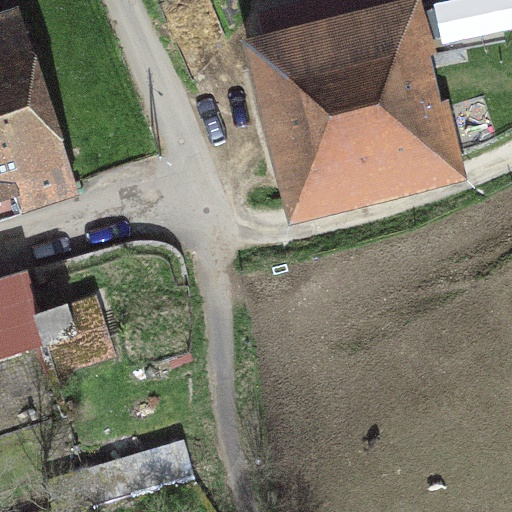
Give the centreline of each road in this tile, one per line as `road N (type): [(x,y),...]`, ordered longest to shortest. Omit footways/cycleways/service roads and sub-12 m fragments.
road 1 (residential): [(247,511),(222,420),(202,192),(0,246)]
road 2 (track): [(511,150),(417,188),(320,213),(249,217),(202,192)]
